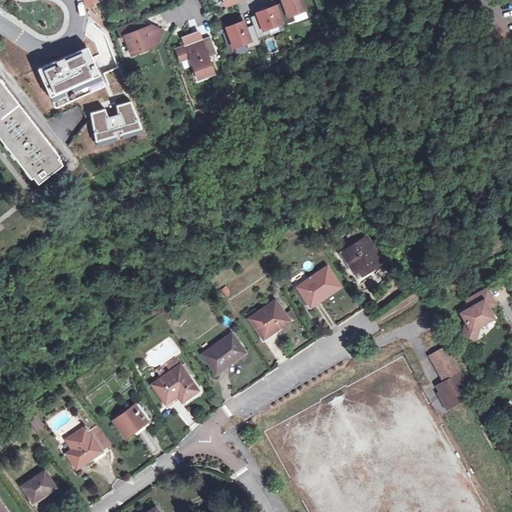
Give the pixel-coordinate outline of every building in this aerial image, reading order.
[(281,0),(282,3),(275,5),(276,6),(282,23),(283,25),(295,20),(293,15),(305,11),(300,0),(281,0)] [(268,29),(282,23),(276,6),(256,14),(257,15),(250,18),(253,26),(258,39),(270,35),(268,29)] [(293,15),(295,20),(307,16),(305,11),(293,15)] [(144,29),(145,28),(142,19),(136,21),(140,32),(145,31),(144,29)] [(136,21),(116,28),(120,38),(125,36),(131,54),(139,51),(142,52),(143,49),(154,45),(161,31),(151,26),(145,28),(144,29),(145,31),(140,32),(136,21)] [(247,49),(260,44),(258,39),(253,26),(246,28),(243,22),(226,28),(233,48),(245,43),(247,49)] [(270,35),(284,29),(283,25),(282,23),(268,29),(270,35)] [(315,37),(312,31),(302,35),(305,41),(315,37)] [(185,46),(176,50),(179,59),(186,56),(188,55),(193,67),(195,66),(199,77),(213,71),(208,58),(216,55),(210,37),(201,40),(196,42),(193,35),(182,39),(185,46)] [(0,50),(15,64),(26,53),(9,36),(0,45),(0,50)] [(265,41),(270,54),(278,50),(272,37),(265,41)] [(54,105),(104,86),(89,48),(39,67),(54,105)] [(214,75),(213,71),(199,77),(195,66),(193,67),(198,81),(214,75)] [(0,138),(31,177),(33,176),(38,182),(62,163),(57,157),(59,155),(0,79),(0,138)] [(90,112),(97,146),(141,137),(134,102),(115,105),(117,115),(107,117),(106,109),(90,112)] [(341,253),(354,273),(358,271),(361,275),(382,261),(366,236),(341,253)] [(321,295),(323,298),(339,287),(327,268),(298,287),(309,303),(321,295)] [(462,336),(476,340),(480,327),(494,318),(488,308),(487,305),(494,302),(487,290),(466,302),(470,309),(461,314),(466,323),(462,336)] [(311,306),(323,298),(321,295),(309,303),(311,306)] [(249,319),(261,336),(277,326),(278,327),(288,320),(275,302),(249,319)] [(203,355),(214,371),(229,360),(230,363),(244,352),(231,334),(203,355)] [(444,355),(441,350),(431,356),(445,382),(437,387),(440,392),(449,408),(460,402),(462,385),(461,383),(462,382),(462,379),(448,353),(444,355)] [(183,390),(187,396),(196,389),(174,358),(165,364),(171,372),(153,385),(165,402),(177,394),(183,390)] [(466,380),(462,382),(461,383),(462,385),(463,389),(469,386),(466,380)] [(181,400),(187,396),(183,390),(177,394),(181,400)] [(449,408),(440,392),(437,394),(446,409),(449,408)] [(147,421),(135,405),(113,421),(125,437),(147,421)] [(35,416),(30,420),(36,430),(42,426),(35,416)] [(95,422),(86,428),(90,434),(99,427),(95,422)] [(28,428),(24,423),(19,427),(23,432),(28,428)] [(102,453),(99,447),(90,434),(86,428),(85,426),(66,439),(72,449),(66,453),(69,457),(74,465),(76,468),(91,457),(92,459),(102,453)] [(99,427),(90,434),(99,447),(108,441),(99,427)] [(74,465),(69,457),(64,461),(69,468),(74,465)] [(41,493),(43,495),(55,487),(44,471),(21,486),(30,500),(41,493)] [(32,502),(43,495),(41,493),(30,500),(32,502)]
